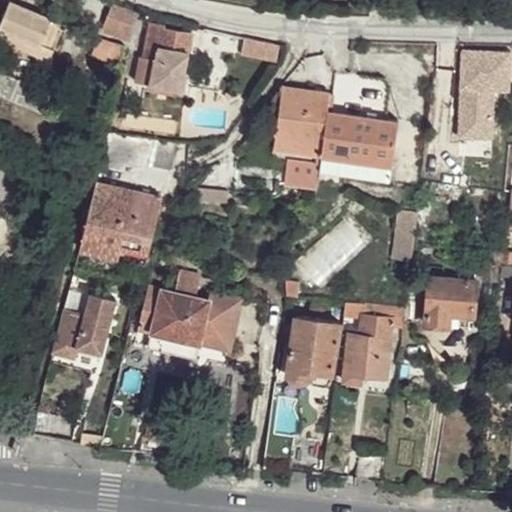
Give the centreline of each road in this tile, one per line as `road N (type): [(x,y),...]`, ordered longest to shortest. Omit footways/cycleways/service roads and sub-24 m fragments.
road 1 (residential): [(511,28),(408,28),(217,0)]
road 2 (secondary): [(245,511),(27,487)]
